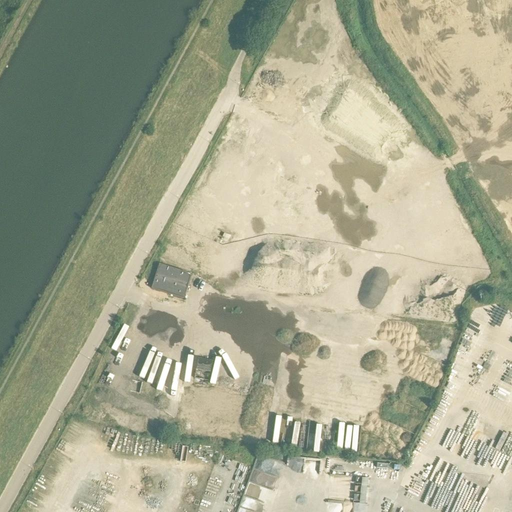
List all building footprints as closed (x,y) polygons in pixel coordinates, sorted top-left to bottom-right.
[(505,143),(511,125),(511,0),(470,0),(437,84),(446,88),(435,116),(505,143)] [(279,113),(287,98),(257,82),(249,97),(279,113)] [(167,242),(161,261),(184,268),(190,249),(167,242)] [(187,274),(187,273),(159,264),(152,289),(184,299),(192,276),(187,274)] [(485,337),(465,330),(452,367),(467,372),(476,347),(481,348),(485,337)] [(199,359),(196,369),(211,372),(213,361),(199,359)] [(487,383),(482,392),(502,402),(511,381),(503,377),(498,388),(487,383)]
